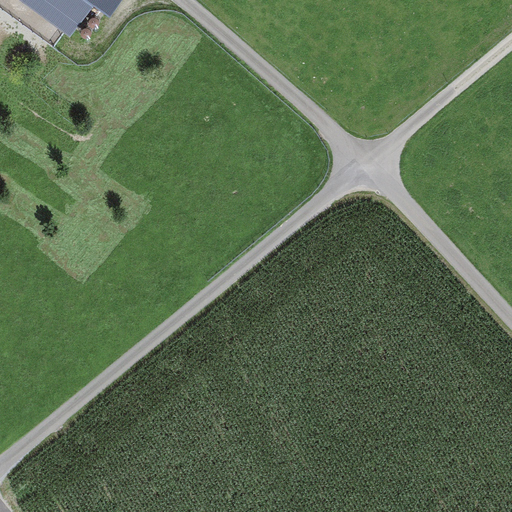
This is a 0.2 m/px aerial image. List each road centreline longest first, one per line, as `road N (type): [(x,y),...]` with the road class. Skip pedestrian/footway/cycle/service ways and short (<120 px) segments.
road 1 (track): [(511,319),(374,167)]
road 2 (track): [(374,167),(511,47)]
